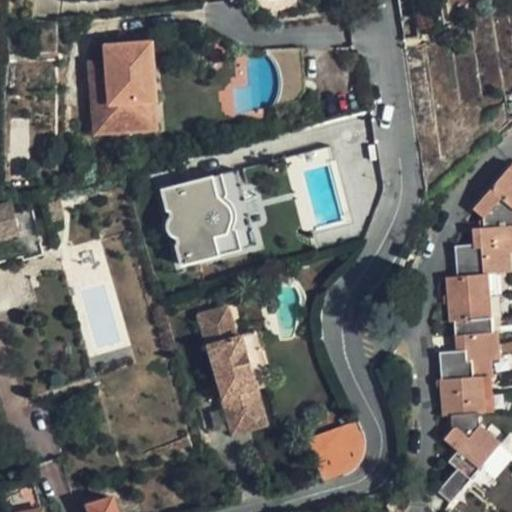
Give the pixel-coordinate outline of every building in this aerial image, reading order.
[(150,39),(105,43),(106,58),(107,75),(90,76),(95,132),(143,129),(140,99),(155,98),(150,39)] [(303,48),(265,49),(263,55),(265,57),(270,62),(275,71),(276,77),(277,82),(276,89),(275,96),(272,102),(270,105),(295,105),(305,91),(303,48)] [(106,58),(89,60),(90,76),(107,75),(106,58)] [(511,91),(503,93),(506,124),(511,119),(511,91)] [(158,127),(155,98),(140,99),(143,129),(158,127)] [(450,443),(459,451),(501,438),(502,438),(486,427),(485,413),(491,412),(489,376),(498,375),(497,361),(505,360),(502,332),(497,332),(490,274),(500,274),(511,273),(511,172),(505,167),(472,212),(483,221),(475,231),(477,245),(456,247),(459,277),(449,277),(453,323),(457,322),(460,351),(445,352),(450,417),(459,416),(460,431),(450,443)] [(222,173),(212,175),(217,195),(219,196),(221,197),(223,199),(226,202),(229,207),(230,210),(231,215),(231,218),(230,223),(227,229),(226,232),(216,234),(221,251),(236,246),(232,229),(233,228),(233,227),(234,225),(235,223),(235,221),(235,219),(236,215),(235,213),(235,211),(235,210),(234,208),(234,205),(233,203),(232,201),(231,199),(229,197),(228,196),(227,195),(225,193),(222,173)] [(217,195),(212,175),(173,186),(163,189),(164,195),(168,208),(171,209),(173,215),(172,215),(171,216),(171,217),(170,218),(170,219),(168,221),(169,225),(169,226),(169,227),(170,229),(171,231),(173,233),(174,233),(175,234),(177,234),(178,234),(180,240),(178,242),(183,262),(221,251),(216,234),(226,232),(227,229),(230,223),(231,218),(231,215),(230,210),(229,207),(226,202),(223,199),(221,197),(219,196),(217,195)] [(58,199),(42,203),(47,221),(63,216),(58,199)] [(0,258),(21,252),(15,230),(8,203),(0,205),(0,258)] [(497,332),(502,332),(506,331),(500,274),(490,274),(497,332)] [(232,430),(247,426),(243,413),(264,406),(258,384),(260,384),(245,330),(235,332),(228,306),(198,314),(232,430)] [(258,326),(245,330),(260,384),(274,380),(258,326)] [(243,413),(247,426),(268,420),(264,406),(243,413)] [(360,432),(356,423),(309,440),(308,442),(323,479),(345,473),(350,471),(354,468),(357,465),(360,461),(362,457),(363,453),(364,448),(363,443),(363,438),(360,432)] [(508,444),(501,438),(459,451),(464,455),(456,465),(465,472),(447,495),(460,504),(508,444)] [(0,487),(7,511),(40,511),(38,503),(28,476),(0,484),(0,487)] [(91,511),(116,511),(111,494),(89,501),(91,511)]
